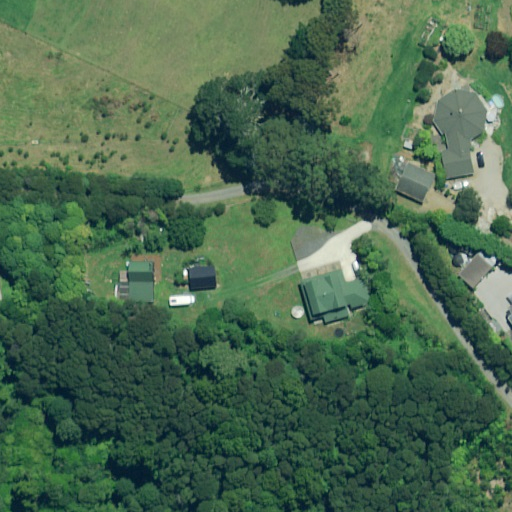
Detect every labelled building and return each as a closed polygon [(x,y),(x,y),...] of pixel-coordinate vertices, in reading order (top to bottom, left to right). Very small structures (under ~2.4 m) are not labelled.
[(474,178),(469,138),(484,132),(487,109),(474,93),(454,91),(438,102),(436,120),(443,134),(448,137),(450,150),(441,151),(445,182),(474,178)] [(435,176),(409,164),(396,190),(423,203),(435,176)] [(490,269),(474,257),(464,271),(479,283),(490,269)] [(129,268),(130,268),(130,283),(115,283),(115,303),(154,302),(154,262),(151,262),(129,263),(129,268)] [(351,306),(352,309),(372,304),(366,279),(346,284),(342,269),(300,281),(311,321),(324,318),(326,323),(350,317),(347,307),(351,306)]
